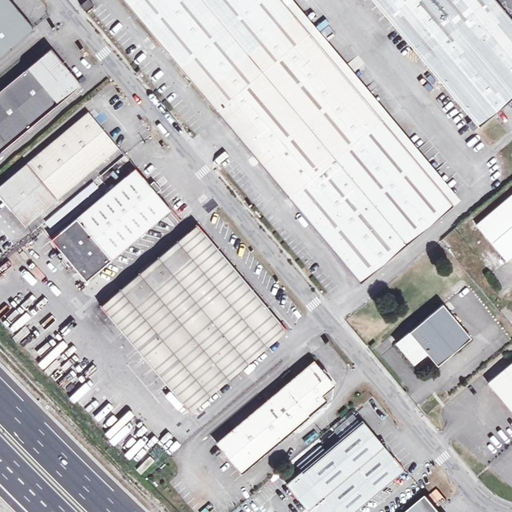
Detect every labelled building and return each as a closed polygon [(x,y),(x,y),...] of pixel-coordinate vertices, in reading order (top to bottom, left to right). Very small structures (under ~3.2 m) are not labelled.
[(0,0),(0,55),(33,29),(8,0),(0,0)] [(89,11),(95,6),(89,0),(86,0),(80,5),(87,14),(89,11)] [(123,0),(360,282),(453,205),(281,0),(123,0)] [(460,199),(292,0),(281,0),(453,205),(460,199)] [(372,0),(430,68),(502,8),(495,0),(372,0)] [(511,20),(502,8),(430,68),(472,118),(467,122),(472,129),(478,125),(479,126),(482,123),(491,116),(511,98),(511,20)] [(0,152),(81,85),(51,50),(0,92),(0,152)] [(117,149),(88,113),(0,187),(0,190),(27,224),(117,149)] [(170,211),(135,169),(52,240),(86,281),(170,211)] [(511,195),(474,227),(506,263),(511,258),(511,195)] [(286,330),(197,225),(102,306),(190,412),(286,330)] [(441,342),(452,354),(471,338),(443,304),(398,342),(415,364),(428,354),(441,342)] [(441,342),(428,354),(438,366),(452,354),(441,342)] [(242,473),(327,402),(322,397),(334,386),(314,362),(217,444),(242,473)] [(511,362),(488,382),(511,410),(511,362)] [(304,464),(307,467),(286,484),(309,511),(353,511),(403,470),(370,431),(364,423),(325,455),(321,450),(304,464)] [(439,506),(447,498),(436,487),(428,495),(439,506)] [(438,511),(426,498),(409,511),(438,511)]
